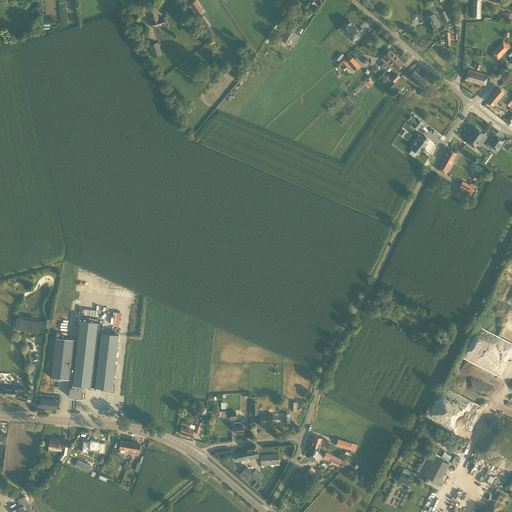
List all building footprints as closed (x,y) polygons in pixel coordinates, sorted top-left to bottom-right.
[(472,0),(471,17),(476,17),(480,17),(481,6),(481,3),(481,1),(484,1),(484,0),(472,0)] [(195,1),(190,5),(197,15),(202,11),(195,1)] [(158,20),(156,13),(155,8),(148,10),(149,15),(151,22),(153,29),(165,25),(164,23),(164,22),(163,19),(163,18),(158,20)] [(444,11),(440,13),(444,23),(448,21),(444,11)] [(434,14),(425,18),(427,23),(430,31),(440,26),(438,23),(434,14)] [(203,17),(199,19),(205,28),(208,33),(211,37),(214,36),(216,34),(213,31),(212,29),(211,30),(209,26),(203,17)] [(347,20),(342,25),(346,28),(344,30),(348,34),(346,35),(352,41),(358,34),(357,33),(357,32),(355,30),(356,28),(354,27),(354,28),(353,27),(353,26),(351,24),(351,23),(348,20),(348,21),(347,20)] [(277,33),(275,36),(278,37),(277,38),(293,48),(300,36),(284,27),(279,34),(277,33)] [(503,41),(498,46),(504,53),(510,47),(507,43),(506,44),(503,41)] [(162,55),(158,43),(150,45),(153,57),(162,55)] [(494,50),(491,53),(494,55),(498,59),(500,56),(504,53),(498,46),(494,50)] [(384,69),(388,66),(395,73),(403,64),(389,50),(381,59),(383,61),(382,62),(382,63),(383,63),(380,65),(381,67),(383,69),(384,69)] [(360,66),(353,57),(352,58),(350,55),(341,62),(342,63),(343,62),(348,69),(346,70),(349,74),(354,70),(355,71),(360,66)] [(468,71),(464,80),(484,86),(488,75),(471,71),(468,71)] [(422,89),(428,82),(414,72),(409,79),(422,89)] [(396,73),(391,79),(394,83),(400,77),(396,73)] [(368,78),(364,82),(366,84),(363,88),(366,91),(375,82),(372,79),(373,78),(372,77),(369,79),(368,78)] [(395,93),(391,90),(392,89),(390,87),(388,90),(390,91),(394,94),(393,95),(398,98),(399,96),(401,98),(405,101),(407,97),(404,94),(399,90),(396,93),(395,93)] [(497,101),(499,103),(501,105),(503,103),(502,101),(507,95),(502,91),(498,87),(491,96),(497,101)] [(350,106),(355,101),(348,94),(343,99),(350,106)] [(491,96),(486,101),(496,109),(498,107),(494,104),(497,101),(491,96)] [(411,116),(407,121),(413,125),(412,126),(417,130),(423,123),(418,119),(417,120),(411,116)] [(398,133),(402,136),(406,131),(402,128),(398,133)] [(471,135),(466,142),(470,145),(474,148),(481,139),(484,134),(477,129),(474,133),(473,133),(471,135)] [(412,150),(409,153),(414,157),(417,154),(418,155),(422,151),(422,152),(425,148),(424,148),(428,144),(426,142),(429,139),(424,135),(423,137),(419,134),(412,144),(414,145),(410,149),(412,150)] [(497,151),(504,141),(496,135),(489,145),(497,151)] [(437,169),(441,172),(446,175),(454,162),(452,161),(457,154),(448,149),(437,169)] [(458,190),(469,196),(474,188),(473,188),(474,186),(471,183),(470,185),(467,184),(468,183),(463,180),(458,190)] [(58,316),(65,317),(66,309),(55,308),(54,312),(58,312),(58,316)] [(94,352),(97,325),(101,325),(101,323),(99,323),(99,319),(91,318),(91,322),(87,321),(87,318),(80,317),(79,320),(80,320),(78,340),(73,380),(72,385),(82,386),(90,387),(91,372),(94,352)] [(17,318),(15,330),(39,334),(41,322),(17,318)] [(62,324),(52,323),(51,337),(62,338),(63,336),(59,335),(59,333),(55,333),(56,326),(61,326),(62,324)] [(94,352),(91,372),(96,373),(94,388),(103,389),(102,391),(114,392),(114,385),(112,385),(118,335),(101,333),(98,353),(94,352)] [(55,337),(51,378),(73,380),(78,340),(55,337)] [(82,398),(83,391),(82,391),(82,386),(72,385),(71,389),(70,389),(69,396),(70,397),(74,398),(74,399),(76,399),(77,398),(81,399),(82,398)] [(0,395),(5,397),(6,395),(14,396),(15,389),(5,388),(1,388),(0,387),(0,395)] [(42,399),(41,408),(57,410),(58,401),(42,399)] [(236,411),(229,412),(229,414),(227,414),(228,420),(230,419),(230,420),(233,420),(237,419),(236,411)] [(274,423),(273,416),(267,416),(267,414),(260,415),(261,425),(274,423)] [(182,426),(181,429),(180,434),(192,437),(194,430),(189,428),(191,423),(182,421),(180,426),(182,426)] [(247,429),(247,424),(247,423),(242,424),(242,422),(239,422),(239,426),(234,426),(235,433),(244,433),(243,429),(247,429)] [(311,445),(319,448),(320,444),(325,445),(327,441),(321,439),(321,438),(319,438),(314,436),(311,445)] [(372,437),(370,443),(375,445),(378,440),(372,437)] [(62,448),(62,445),(63,440),(50,439),(49,450),(55,450),(55,447),(62,448)] [(355,451),(357,445),(338,439),(336,445),(355,451)] [(82,441),(81,452),(87,452),(87,448),(98,450),(98,452),(103,453),(104,443),(98,442),(98,440),(89,440),(89,441),(82,441)] [(120,446),(119,450),(120,450),(119,453),(126,454),(129,454),(131,455),(133,443),(132,443),(131,443),(121,441),(120,446)] [(133,443),(131,455),(139,456),(140,444),(133,443)] [(311,445),(308,454),(313,456),(316,457),(319,448),(311,445)] [(62,461),(65,455),(66,455),(68,447),(63,446),(61,455),(59,459),(58,460),(59,461),(60,461),(61,461),(62,461)] [(259,458),(258,454),(257,449),(235,453),(237,461),(242,460),(249,459),(249,460),(259,458)] [(341,459),(326,452),(323,458),(330,462),(329,463),(337,467),(341,459)] [(279,454),(260,456),(261,466),(280,464),(279,454)] [(429,459),(421,473),(433,479),(431,482),(440,486),(442,482),(443,480),(441,479),(449,464),(431,455),(429,459)] [(421,473),(429,459),(425,457),(422,464),(420,463),(416,470),(421,473)] [(79,459),(77,465),(91,471),(93,465),(79,459)] [(241,473),(247,477),(249,475),(258,483),(263,476),(255,470),(253,473),(246,467),(241,473)] [(401,473),(399,476),(397,481),(401,482),(401,483),(402,483),(404,483),(408,485),(409,482),(411,483),(413,479),(414,476),(410,474),(408,477),(401,473)] [(497,488),(491,499),(505,506),(510,496),(497,488)] [(16,510),(12,511),(11,511),(32,511),(28,503),(25,497),(18,500),(21,507),(16,510)]
